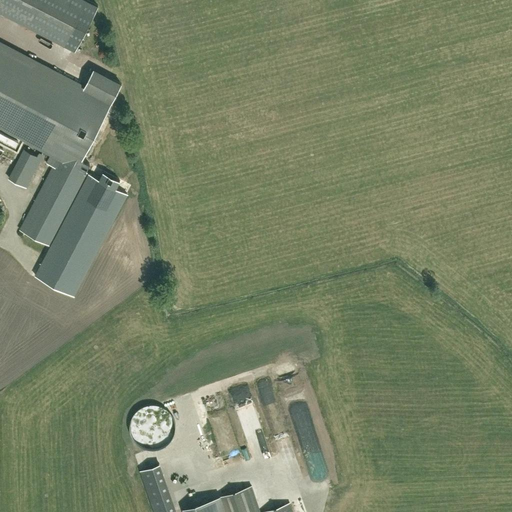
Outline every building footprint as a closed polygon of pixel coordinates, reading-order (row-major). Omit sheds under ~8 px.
[(0,0),(0,11),(75,50),(98,6),(87,0),(0,0)] [(82,159),(121,83),(93,69),(84,86),(0,41),(0,126),(51,154),(47,163),(53,166),(20,229),(51,245),(51,246),(89,173),(86,171),(90,164),(89,163),(82,159)] [(27,188),(33,174),(41,158),(24,150),(9,179),(27,188)] [(51,245),(47,251),(35,275),(73,295),(127,193),(116,187),(120,180),(103,171),(99,179),(89,173),(51,246),(51,245)] [(303,394),(292,394),(293,415),(305,414),(303,394)] [(282,400),(268,403),(272,419),(285,416),(282,400)] [(274,459),(259,410),(245,415),(248,426),(249,426),(260,463),(274,459)] [(206,425),(214,425),(215,413),(206,413),(206,425)] [(277,427),(289,482),(301,480),(290,424),(277,427)] [(240,458),(247,471),(254,467),(247,454),(240,458)] [(140,470),(154,511),(173,511),(176,511),(159,463),(140,470)] [(292,511),(289,503),(261,511),(260,511),(251,485),(217,497),(222,511),(292,511)] [(222,511),(217,497),(185,508),(186,511),(222,511)]
